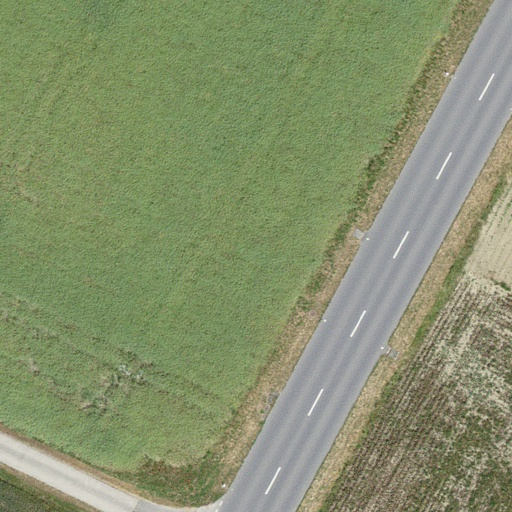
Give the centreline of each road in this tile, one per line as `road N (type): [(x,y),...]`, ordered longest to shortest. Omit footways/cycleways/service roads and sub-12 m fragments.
road 1 (tertiary): [(511,39),(255,511)]
road 2 (track): [(0,447),(136,511)]
